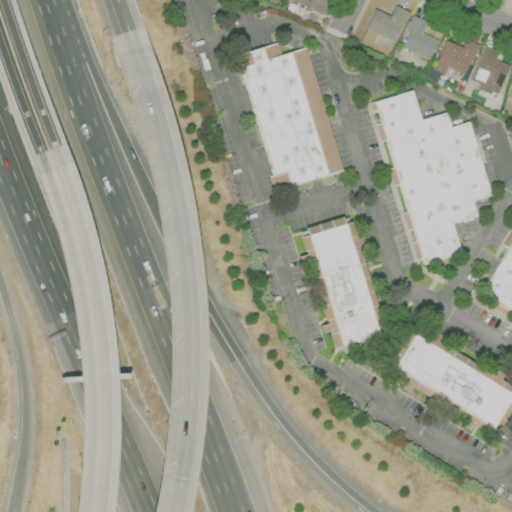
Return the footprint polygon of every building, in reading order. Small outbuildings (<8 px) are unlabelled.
[(371,9),(364,30),(395,40),(405,10),(392,6),(389,14),(371,9)] [(420,33),(425,21),(411,16),(398,46),(427,59),(435,40),(420,33)] [(463,75),(476,44),(463,38),(460,47),(443,40),(431,69),(442,74),(445,67),(463,75)] [(271,179),(283,175),(287,188),(342,170),(304,49),(280,56),(276,43),(233,56),(271,179)] [(496,51),(482,45),(467,79),(477,83),(476,87),(495,95),(507,65),(493,59),(496,51)] [(370,101),(410,89),(419,120),(443,113),(448,127),(466,122),(489,195),(469,201),(474,216),(449,223),(459,253),(420,265),(370,101)] [(332,347),(381,333),(349,223),(342,225),(340,217),(303,228),(305,236),(299,237),(304,254),(297,256),(299,261),(304,259),(323,322),(317,324),(320,333),(327,330),(332,347)] [(511,312),(511,236),(478,292),(511,312)] [(491,440),(511,405),(511,388),(410,326),(381,372),(491,440)]
